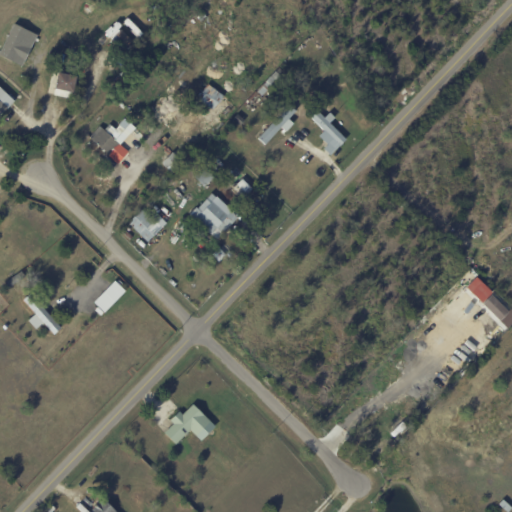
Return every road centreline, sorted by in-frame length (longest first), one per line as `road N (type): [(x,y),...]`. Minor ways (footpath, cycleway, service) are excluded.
road 1 (residential): [(23,511),(511,2)]
road 2 (residential): [(33,181),(356,487)]
